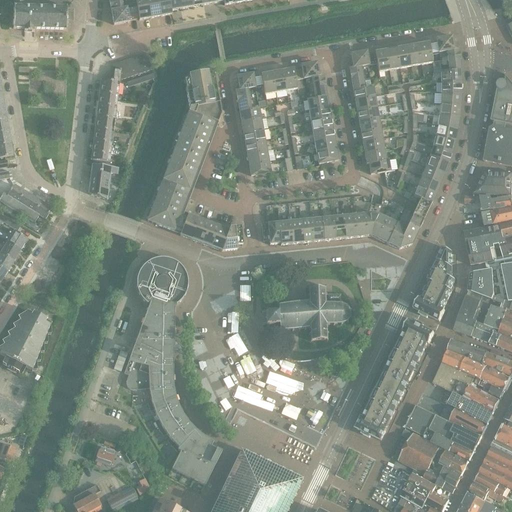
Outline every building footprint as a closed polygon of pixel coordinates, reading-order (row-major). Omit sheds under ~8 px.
[(24,30),(24,32),(34,33),(34,30),(66,31),(67,8),(25,7),(23,0),(14,0),(15,6),(14,6),(13,29),(24,30)] [(108,0),(111,13),(123,10),(120,0),(108,0)] [(135,0),(137,8),(137,7),(140,21),(150,19),(146,0),(135,0)] [(157,0),(146,0),(150,19),(161,18),(157,0)] [(168,0),(157,0),(161,18),(172,16),(171,12),(168,0)] [(168,0),(171,12),(182,10),(179,0),(168,0)] [(190,0),(179,0),(182,10),(192,8),(190,0)] [(201,0),(190,0),(192,8),(203,6),(201,0)] [(137,8),(123,10),(111,13),(114,26),(129,23),(129,22),(139,20),(139,21),(140,21),(137,7),(137,8)] [(437,44),(429,45),(431,56),(439,55),(439,54),(447,52),(454,51),(454,50),(452,37),(436,40),(437,44)] [(429,44),(418,46),(421,66),(432,64),(431,56),(429,45),(429,44)] [(418,46),(407,48),(411,68),(421,66),(418,46)] [(407,48),(397,50),(400,70),(411,68),(407,48)] [(447,52),(449,72),(461,71),(459,49),(454,50),(454,51),(447,52)] [(397,50),(386,52),(390,71),(400,70),(397,50)] [(353,68),(361,67),(362,67),(361,67),(361,68),(377,65),(376,55),(375,55),(368,56),(367,52),(351,55),(353,68)] [(375,54),(375,55),(376,55),(377,65),(379,73),(390,71),(386,52),(375,54)] [(147,54),(118,64),(120,70),(122,70),(121,73),(122,76),(151,66),(147,54)] [(93,162),(93,166),(109,168),(120,84),(121,84),(122,81),(152,70),(151,66),(122,76),(121,73),(122,70),(120,70),(118,64),(113,65),(112,71),(111,83),(101,81),(91,161),(93,162)] [(302,70),(294,71),(295,82),(296,81),(312,79),(312,78),(319,76),(317,64),(301,66),(302,70)] [(361,67),(353,68),(349,69),(353,91),(365,89),(365,88),(373,87),(371,79),(363,80),(361,68),(361,67),(362,67),(361,67)] [(294,70),(283,72),(286,92),(297,90),(296,81),(295,82),(294,71),(294,70)] [(441,72),(441,84),(462,83),(461,71),(449,72),(441,72)] [(283,72),(272,74),(276,94),(286,92),(283,72)] [(155,79),(153,74),(127,83),(128,88),(155,79)] [(208,74),(194,76),(189,77),(184,83),(187,96),(189,111),(147,222),(181,235),(180,237),(181,237),(189,215),(185,213),(221,117),(214,77),(213,77),(212,75),(208,76),(208,74)] [(261,76),(261,77),(262,77),(264,87),(263,87),(265,96),(276,94),(272,74),(261,76)] [(495,123),(494,127),(511,131),(511,83),(504,74),(504,76),(506,78),(505,83),(503,82),(501,83),(499,84),(498,86),(498,89),(491,122),(495,123)] [(253,75),(237,78),(240,91),(247,89),(247,90),(263,87),(264,87),(262,77),(261,77),(254,79),(253,75)] [(312,78),(312,79),(315,99),(315,100),(327,98),(323,76),(319,76),(312,78)] [(441,84),(441,94),(462,95),(462,83),(441,84)] [(365,89),(353,91),(355,101),(375,98),(373,87),(365,88),(365,89)] [(236,91),(240,113),(251,111),(247,90),(247,89),(240,91),(236,91)] [(441,94),(441,105),(461,107),(462,95),(441,94)] [(307,101),(309,112),(329,108),(327,98),(315,100),(315,99),(307,101)] [(375,98),(355,101),(357,112),(377,108),(375,98)] [(441,105),(440,116),(460,119),(461,107),(441,105)] [(329,108),(309,112),(311,122),(331,119),(329,108)] [(377,108),(357,112),(359,123),(379,119),(377,108)] [(251,111),(240,113),(241,124),(261,120),(259,109),(251,111)] [(440,116),(438,126),(458,130),(460,119),(440,116)] [(7,119),(0,119),(0,132),(9,131),(7,119)] [(331,119),(311,122),(313,133),(333,129),(331,119)] [(379,119),(359,123),(361,133),(381,130),(379,119)] [(261,120),(241,124),(243,134),(263,131),(261,120)] [(438,126),(436,137),(455,142),(458,130),(438,126)] [(511,131),(494,127),(490,130),(483,162),(511,167),(511,131)] [(333,129),(313,133),(315,144),(335,140),(333,129)] [(381,130),(361,133),(363,144),(383,140),(381,130)] [(9,131),(0,132),(0,145),(11,144),(9,131)] [(263,131),(243,134),(245,145),(265,141),(263,131)] [(436,137),(433,147),(452,153),(455,142),(436,137)] [(335,140),(315,144),(317,154),(337,151),(335,140)] [(383,140),(363,144),(365,155),(385,151),(383,140)] [(265,141),(245,145),(247,156),(267,152),(265,141)] [(11,144),(0,145),(0,159),(14,157),(11,144)] [(433,147),(430,158),(449,164),(452,153),(433,147)] [(337,151),(317,154),(319,165),(338,162),(337,151)] [(385,151),(365,155),(367,166),(369,165),(386,162),(386,161),(385,151)] [(267,152),(247,156),(249,166),(269,163),(267,152)] [(303,170),(301,157),(295,158),(297,171),(303,170)] [(430,158),(426,168),(445,175),(449,164),(430,158)] [(285,160),(287,173),(293,172),(291,159),(287,160),(285,160)] [(369,165),(371,176),(391,172),(389,161),(386,161),(386,162),(369,165)] [(269,163),(249,166),(251,177),(271,174),(269,163)] [(109,168),(93,166),(89,195),(106,202),(107,200),(108,200),(111,193),(108,193),(110,174),(117,175),(118,169),(109,168)] [(426,168),(422,178),(441,185),(445,175),(426,168)] [(0,181),(9,180),(10,180),(8,172),(0,173),(0,181)] [(511,174),(484,173),(473,196),(511,197),(511,179),(511,174)] [(268,223),(261,224),(263,243),(269,242),(270,246),(280,245),(281,246),(292,245),(292,246),(292,245),(302,244),(303,244),(313,243),(314,243),(324,242),(325,242),(335,241),(345,240),(346,240),(356,239),(357,239),(367,238),(368,238),(371,237),(378,240),(377,241),(378,241),(387,245),(388,246),(399,251),(412,246),(431,205),(414,198),(414,197),(411,196),(409,200),(415,203),(412,212),(383,198),(383,197),(384,196),(384,195),(384,193),(383,192),(383,190),(383,189),(382,189),(381,187),(380,186),(379,185),(377,184),(362,177),(357,186),(371,193),(372,194),(372,195),(372,196),(371,204),(368,204),(369,198),(368,204),(364,203),(364,197),(322,201),(319,202),(266,207),(268,223)] [(422,178),(418,188),(436,195),(441,185),(422,178)] [(39,217),(46,221),(52,210),(14,186),(7,197),(3,194),(0,199),(0,202),(16,213),(34,224),(35,224),(39,217)] [(418,188),(414,197),(414,198),(431,205),(432,206),(436,195),(418,188)] [(480,198),(483,212),(483,213),(511,208),(511,199),(511,198),(492,201),(491,198),(480,198)] [(482,214),(485,227),(494,225),(511,221),(511,209),(491,213),(482,214)] [(21,227),(0,214),(0,221),(15,231),(15,232),(17,233),(21,227)] [(189,215),(181,237),(191,241),(199,220),(190,217),(190,215),(189,215)] [(199,220),(191,241),(192,241),(201,245),(209,224),(199,220)] [(511,223),(500,226),(504,239),(511,237),(511,223)] [(209,224),(201,245),(202,245),(211,248),(211,249),(219,228),(209,224)] [(504,239),(500,226),(464,234),(471,267),(496,262),(497,264),(506,262),(505,258),(511,255),(511,238),(504,241),(503,240),(504,239)] [(219,228),(211,249),(212,249),(221,252),(222,253),(229,232),(219,228)] [(229,232),(222,253),(222,252),(237,251),(237,246),(243,246),(241,228),(230,229),(229,232)] [(15,232),(8,243),(21,251),(27,240),(17,233),(15,232)] [(8,243),(1,254),(14,262),(21,251),(8,243)] [(414,309),(414,310),(421,314),(420,316),(427,319),(428,317),(440,322),(445,311),(443,310),(452,291),(451,290),(455,280),(452,279),(452,269),(452,268),(452,265),(456,265),(456,257),(452,257),(452,253),(443,248),(441,252),(439,251),(437,255),(439,256),(437,261),(438,262),(434,270),(433,270),(428,281),(429,282),(421,300),(419,299),(418,300),(416,299),(412,308),(414,309)] [(1,254),(0,255),(0,268),(7,273),(14,262),(1,254)] [(222,453),(217,450),(217,449),(217,448),(217,447),(217,446),(217,445),(216,445),(215,444),(214,443),(213,443),(204,438),(196,431),(189,424),(183,415),(179,406),(175,397),(173,387),(173,376),(174,352),(178,352),(178,346),(174,346),(175,305),(176,306),(179,304),(181,302),(182,300),(184,298),(185,296),(186,293),(187,291),(188,288),(188,285),(188,283),(187,280),(187,277),(186,275),(185,272),(183,270),(182,268),(180,266),(178,264),(175,263),(173,262),(171,261),(168,260),(165,259),(163,259),(160,259),(157,260),(155,260),(152,261),(150,262),(147,264),(145,265),(143,267),(142,269),(140,271),(139,274),(138,276),(137,279),(137,282),(137,284),(137,287),(137,290),(138,292),(138,295),(140,297),(141,299),(143,301),(145,303),(147,305),(148,304),(150,304),(124,375),(128,376),(127,382),(126,382),(126,383),(126,384),(126,385),(126,386),(127,387),(128,388),(128,389),(129,390),(130,390),(131,391),(133,391),(134,391),(135,391),(149,390),(151,402),(147,404),(150,412),(154,411),(156,416),(158,421),(155,423),(159,430),(163,437),(167,435),(170,439),(174,443),(171,446),(177,453),(178,452),(181,453),(172,470),(205,487),(222,453)] [(469,292),(502,304),(507,306),(511,307),(511,304),(511,264),(492,268),(492,271),(470,275),(469,292)] [(262,312),(262,314),(266,314),(267,323),(263,324),(263,326),(267,326),(267,329),(270,328),(269,326),(279,325),(280,330),(278,332),(279,333),(281,331),(286,331),(286,333),(288,333),(287,331),(292,330),(292,332),(294,332),(293,330),(298,330),(298,332),(300,332),(300,330),(304,329),(304,331),(306,331),(305,329),(308,329),(309,330),(310,330),(310,334),(309,334),(309,335),(310,335),(311,340),(310,342),(311,343),(312,342),(326,341),(327,342),(328,341),(327,340),(327,335),(328,335),(328,333),(327,333),(326,329),(327,329),(327,325),(333,325),(333,327),(334,327),(334,325),(340,325),(340,326),(342,326),(342,325),(346,323),(347,324),(348,323),(347,322),(349,318),(351,319),(351,317),(350,317),(350,312),(351,312),(351,310),(349,311),(346,307),(348,306),(346,305),(345,306),(341,305),(341,303),(341,296),(327,296),(327,295),(325,295),(325,290),(326,289),(325,288),(324,289),(310,290),(309,289),(307,290),(309,291),(309,297),(307,297),(307,298),(309,298),(309,302),(304,302),(304,301),(302,301),(303,303),(298,303),(298,301),(296,301),(297,303),(292,304),(292,302),(290,302),(291,304),(286,304),(286,303),(284,303),(285,305),(280,305),(278,304),(277,305),(279,307),(279,311),(269,311),(269,309),(266,309),(266,311),(262,312)] [(494,329),(484,326),(477,323),(478,322),(474,320),(481,302),(466,297),(459,315),(454,331),(471,337),(489,344),(511,353),(511,342),(494,334),(492,334),(494,329)] [(494,334),(511,342),(511,313),(509,313),(510,311),(511,308),(511,307),(507,306),(502,304),(500,309),(481,302),(474,320),(478,322),(477,323),(484,326),(494,329),(492,334),(494,334)] [(0,349),(0,355),(6,359),(2,365),(8,368),(12,370),(22,375),(25,369),(32,372),(36,372),(36,363),(40,363),(40,354),(44,354),(43,345),(47,345),(47,336),(51,336),(50,327),(52,324),(46,321),(35,315),(33,314),(28,312),(26,315),(18,319),(20,323),(13,327),(15,331),(8,335),(10,339),(2,344),(4,347),(0,349)] [(387,431),(386,431),(396,411),(399,412),(403,404),(400,403),(405,391),(408,393),(412,385),(409,383),(414,372),(417,373),(421,365),(418,364),(428,344),(429,345),(434,334),(423,328),(424,326),(417,322),(416,325),(408,321),(403,332),(405,333),(396,351),(395,351),(395,353),(392,351),(388,359),(391,361),(390,362),(391,362),(391,363),(387,361),(384,369),(387,371),(381,382),(378,381),(374,389),(378,390),(377,390),(376,391),(373,390),(369,398),(372,400),(372,401),(363,420),(362,419),(356,430),(364,433),(363,436),(370,439),(371,437),(381,442),(387,431)] [(468,359),(482,365),(487,353),(452,341),(448,351),(468,359)] [(465,359),(448,352),(443,363),(460,371),(478,379),(480,380),(482,381),(505,392),(511,380),(482,366),(465,359)] [(511,362),(487,353),(482,365),(511,377),(511,376),(511,362)] [(433,384),(453,394),(494,414),(500,402),(474,389),(470,387),(472,384),(475,378),(442,364),(433,384)] [(505,392),(482,381),(479,386),(485,389),(484,391),(501,400),(505,392)] [(453,394),(448,405),(460,411),(488,426),(494,414),(453,394)] [(416,406),(405,428),(423,437),(428,429),(452,443),(452,442),(474,453),(482,438),(465,430),(462,428),(455,425),(449,422),(416,406)] [(455,409),(449,422),(455,425),(462,428),(463,426),(483,437),(488,426),(455,409)] [(511,428),(504,424),(495,441),(509,448),(510,446),(511,446),(511,428)] [(423,437),(423,438),(424,440),(449,453),(450,452),(470,462),(474,453),(452,442),(452,443),(428,429),(423,437)] [(404,432),(401,437),(410,441),(410,440),(413,436),(404,432)] [(424,440),(419,438),(413,435),(413,436),(410,440),(410,441),(405,450),(399,462),(416,471),(425,476),(440,448),(424,440)] [(0,460),(10,464),(15,451),(0,444),(0,460)] [(101,465),(110,468),(115,453),(100,448),(94,465),(100,467),(101,465)] [(414,475),(453,495),(469,463),(449,453),(440,448),(425,476),(416,471),(414,475)] [(511,458),(492,448),(479,474),(501,485),(511,491),(511,458)] [(287,511),(303,480),(272,465),(272,464),(272,463),(272,462),(271,461),(270,460),(269,460),(268,460),(267,460),(266,461),(265,461),(265,462),(241,450),(215,504),(170,483),(161,501),(158,500),(152,511),(287,511)] [(468,493),(469,493),(484,502),(487,496),(501,504),(504,498),(503,497),(507,489),(478,474),(468,493)] [(432,492),(435,486),(414,475),(401,498),(422,510),(425,505),(437,511),(444,511),(449,502),(432,492)] [(139,486),(135,488),(140,497),(150,491),(144,479),(137,483),(139,486)] [(100,493),(97,486),(85,492),(89,498),(74,506),(76,511),(90,511),(100,507),(95,496),(100,493)] [(131,488),(119,495),(125,507),(138,500),(131,488)] [(501,511),(492,506),(484,502),(468,494),(467,497),(469,498),(466,505),(466,507),(463,511),(501,511)] [(114,511),(125,507),(119,495),(106,501),(112,511),(114,511)] [(437,511),(425,505),(422,510),(401,498),(399,505),(404,508),(402,511),(437,511)]
